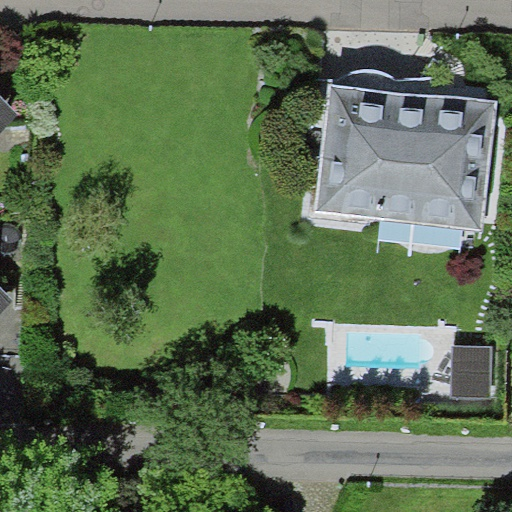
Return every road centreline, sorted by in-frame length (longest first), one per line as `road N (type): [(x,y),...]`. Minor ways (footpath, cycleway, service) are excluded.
road 1 (residential): [(511,460),(0,450)]
road 2 (residential): [(23,0),(511,9)]
